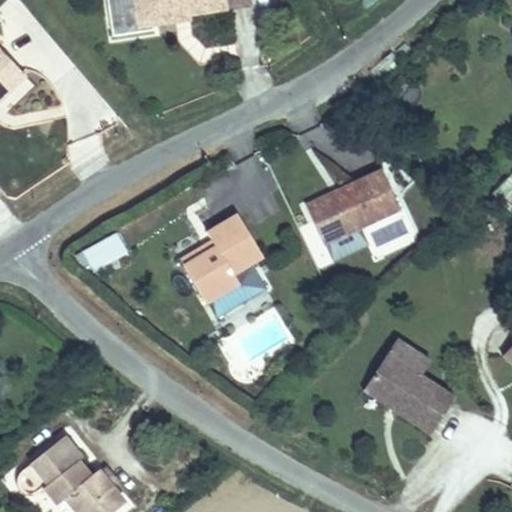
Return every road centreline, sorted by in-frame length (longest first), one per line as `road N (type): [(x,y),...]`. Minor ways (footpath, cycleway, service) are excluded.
road 1 (unclassified): [(418,0),(326,78),(90,191),(6,246)]
road 2 (residential): [(368,511),(211,425),(128,363),(6,246)]
